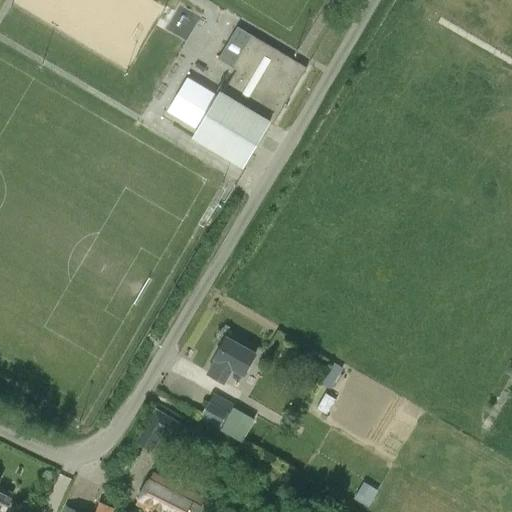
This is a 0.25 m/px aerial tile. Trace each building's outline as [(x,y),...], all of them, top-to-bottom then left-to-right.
[(511,0),(450,0),(394,97),(511,164),(511,0)] [(251,35),(232,68),(236,70),(223,94),(219,92),(194,135),(243,164),(268,121),(273,124),(306,67),(251,35)] [(205,374),(224,384),(233,369),(244,375),(256,353),(225,336),(205,374)] [(233,407),(234,405),(214,393),(199,419),(219,430),(242,442),(255,419),(233,407)] [(327,415),(336,399),(325,393),(316,409),(327,415)] [(176,443),(186,427),(156,407),(136,441),(152,451),(162,434),(176,443)] [(136,505),(148,511),(197,511),(205,499),(152,472),(136,505)] [(371,506),(379,492),(365,484),(357,498),(371,506)] [(0,511),(3,511),(12,493),(0,487),(0,511)] [(66,507),(64,511),(112,511),(114,508),(100,502),(96,511),(78,511),(74,510),(66,507)]
